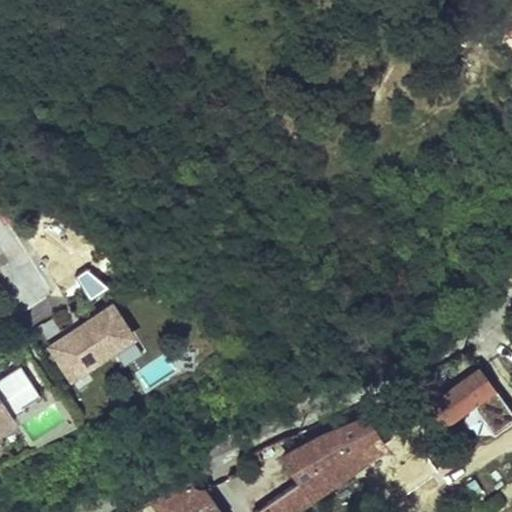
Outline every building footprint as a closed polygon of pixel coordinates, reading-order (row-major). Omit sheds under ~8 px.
[(52,314),(35,325),(48,346),(80,325),(67,304),(52,314)] [(80,325),(48,346),(57,360),(71,351),(82,368),(130,337),(110,306),(80,325)] [(71,351),(57,360),(68,377),(82,368),(71,351)] [(135,367),(143,388),(176,374),(168,354),(135,367)] [(0,423),(10,417),(22,409),(20,407),(37,395),(18,365),(0,376),(0,423)] [(511,420),(511,418),(478,369),(425,405),(439,425),(470,404),(491,434),(511,420)] [(0,423),(0,428),(12,420),(10,417),(0,423)] [(296,476),(252,511),(289,511),(363,461),(355,445),(373,433),(362,417),(324,436),(317,424),(305,433),(289,435),(285,437),(293,448),(282,455),(296,476)] [(218,511),(204,491),(201,487),(190,481),(147,501),(152,508),(156,505),(161,511),(218,511)]
